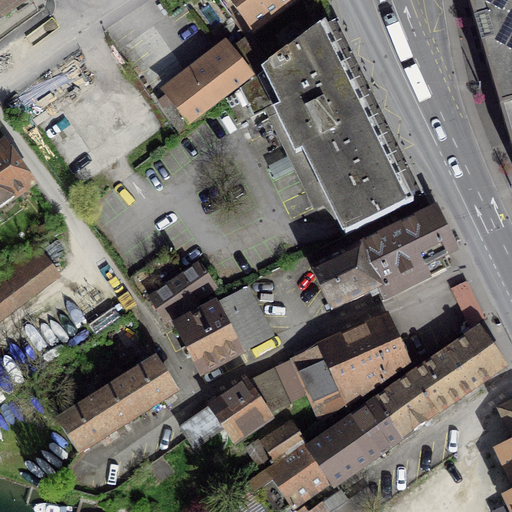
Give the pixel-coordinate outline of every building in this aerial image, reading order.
[(0,0),(0,22),(31,0),(0,0)] [(301,1),(300,0),(230,0),(255,33),(292,7),(301,1)] [(511,0),(481,0),(511,118),(511,0)] [(354,232),(413,203),(408,193),(325,26),(227,99),(239,123),(265,110),(314,209),(324,204),(336,217),(340,225),(345,236),(354,232)] [(263,68),(244,43),(161,106),(180,131),(263,68)] [(0,220),(42,190),(8,146),(0,151),(0,220)] [(380,287),(378,288),(383,299),(391,295),(445,269),(440,258),(453,252),(442,229),(426,198),(413,204),(413,203),(354,232),(361,247),(380,287)] [(0,331),(65,283),(35,247),(0,273),(0,331)] [(380,287),(361,247),(312,270),(332,310),(372,291),(378,288),(380,287)] [(203,268),(151,303),(161,315),(175,335),(189,358),(204,382),(279,345),(273,332),(251,290),(226,302),(203,268)] [(418,370),(392,317),(314,354),(268,375),(225,404),(184,431),(200,459),(230,438),(258,475),(307,442),(292,417),(289,412),(309,401),(324,428),(350,413),(418,370)] [(447,356),(473,393),(490,381),(509,369),(490,342),(482,331),(447,356)] [(456,405),(473,393),(447,356),(413,380),(439,417),(456,405)] [(156,360),(124,381),(147,417),(179,396),(156,360)] [(421,430),(439,417),(413,380),(378,404),(404,442),(421,430)] [(124,381),(90,402),(114,438),(147,417),(124,381)] [(90,402),(58,422),(81,459),(114,438),(90,402)] [(388,453),(404,442),(378,404),(344,428),(370,465),(388,453)] [(493,444),(511,482),(511,407),(501,413),(511,435),(493,444)] [(344,428),(309,452),(335,489),(353,477),(370,465),(344,428)] [(267,511),(290,511),(331,484),(309,452),(305,446),(249,485),(267,511)] [(325,506),(329,511),(336,511),(350,503),(343,493),(325,506)]
